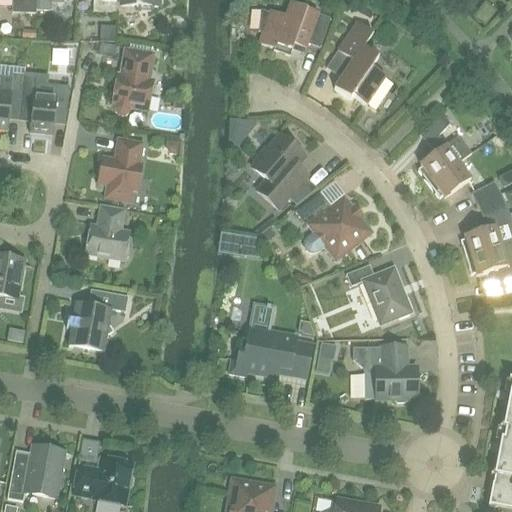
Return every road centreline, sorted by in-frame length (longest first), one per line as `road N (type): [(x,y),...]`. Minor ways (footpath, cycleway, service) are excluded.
road 1 (residential): [(434,464),(0,384)]
road 2 (residential): [(434,464),(448,378),(442,319),(410,231),(366,168)]
road 3 (residential): [(366,168),(479,56)]
road 4 (residential): [(366,168),(290,108),(250,96)]
road 5 (residential): [(62,169),(85,49)]
